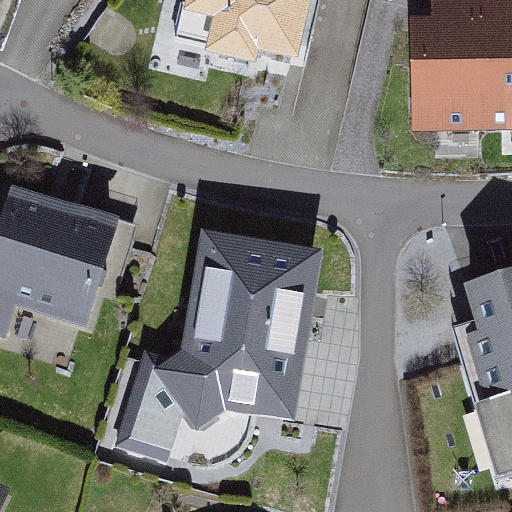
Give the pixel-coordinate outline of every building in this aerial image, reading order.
[(201,0),(198,18),(227,24),(220,61),(273,72),(276,61),(314,69),(328,0),(201,0)] [(511,0),(429,0),(430,6),(442,6),(442,23),(419,24),(423,142),(511,138),(511,10),(506,11),(506,2),(511,1),(511,0)] [(136,230),(23,196),(7,248),(0,246),(0,343),(73,366),(83,331),(104,337),(136,230)] [(205,438),(245,415),(311,425),(338,255),(215,236),(197,355),(164,375),(205,438)] [(511,280),(483,289),(488,306),(476,309),(481,329),(463,335),(506,483),(511,481),(511,280)] [(0,511),(20,511),(26,498),(0,486),(0,511)]
